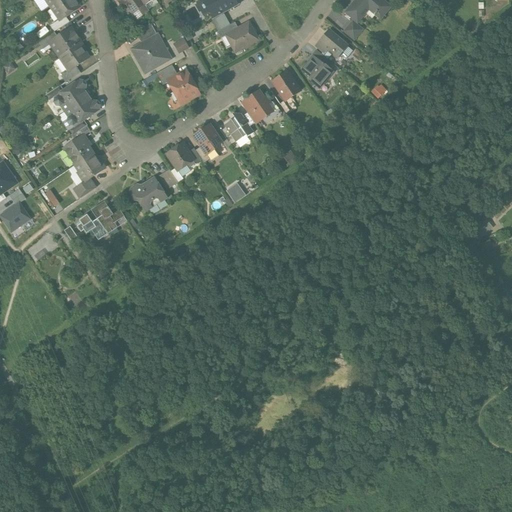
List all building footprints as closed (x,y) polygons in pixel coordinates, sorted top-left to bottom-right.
[(74,0),(59,0),(50,7),(59,21),(60,21),(66,17),(80,8),(74,0)] [(144,6),(139,0),(123,0),(127,4),(138,20),(148,13),(144,6)] [(205,0),(214,16),(218,14),(219,15),(221,14),(220,13),(235,5),(232,0),(205,0)] [(391,8),(381,0),(356,0),(345,13),(357,23),(370,8),(376,13),(374,15),(375,16),(380,20),(391,8)] [(50,27),(54,33),(69,22),(66,17),(60,21),(59,21),(50,27)] [(353,22),(344,32),(354,41),(363,31),(353,22)] [(238,29),(235,23),(218,32),(222,38),(238,29)] [(142,45),(157,36),(151,24),(136,35),(142,45)] [(238,29),(222,38),(227,49),(232,47),(235,54),(258,41),(249,24),(238,29)] [(58,38),(50,44),(51,45),(59,58),(81,43),(78,39),(77,40),(74,35),(75,34),(71,29),(58,38)] [(50,44),(58,38),(54,33),(39,43),(43,50),(51,45),(50,44)] [(330,33),(326,39),(325,37),(320,42),(328,49),(329,49),(334,53),(334,57),(336,58),(339,58),(341,55),(341,53),(347,47),(330,33)] [(142,45),(132,50),(145,74),(170,60),(157,36),(142,45)] [(184,38),(174,44),(179,53),(189,48),(184,38)] [(324,54),(328,49),(320,42),(316,48),(324,54)] [(81,43),(59,58),(69,72),(76,67),(89,59),(83,50),(84,47),(81,43)] [(326,67),(330,62),(316,51),(311,57),(313,58),(313,57),(325,67),(326,67)] [(325,67),(313,57),(313,58),(311,60),(311,63),(308,65),(306,66),(304,69),(304,73),(310,78),(311,82),(317,87),(321,87),(326,82),(325,79),(331,71),(326,67),(325,67)] [(178,77),(172,66),(156,75),(163,86),(169,83),(168,82),(178,77)] [(69,72),(61,77),(66,83),(80,73),(76,67),(69,72)] [(178,77),(168,82),(169,83),(174,93),(170,95),(174,102),(178,100),(181,104),(189,100),(192,100),(198,97),(199,95),(196,90),(197,86),(194,85),(187,72),(178,77)] [(300,92),(287,73),(272,83),(285,101),(285,102),(289,99),(300,92)] [(83,82),(79,82),(79,81),(64,91),(54,98),(55,100),(55,103),(56,106),(60,107),(62,105),(66,112),(89,96),(85,90),(86,86),(83,82)] [(54,98),(64,91),(60,86),(50,93),(54,98)] [(259,92),(254,96),(255,98),(247,103),(250,106),(258,118),(260,121),(273,113),(268,105),(270,103),(266,98),(264,99),(259,92)] [(89,96),(66,112),(70,118),(68,119),(68,123),(70,125),(73,126),(74,128),(84,121),(99,111),(99,110),(99,106),(97,103),(93,102),(89,96)] [(289,99),(285,102),(285,101),(280,105),(287,115),(296,109),(289,99)] [(248,114),(253,121),(258,118),(250,106),(245,110),(248,114)] [(248,114),(243,117),(249,127),(255,124),(253,121),(248,114)] [(241,115),(232,115),(235,119),(224,126),(236,143),(246,136),(247,138),(254,134),(249,127),(243,117),(241,115)] [(84,121),(74,128),(78,133),(87,127),(87,126),(84,121)] [(210,126),(194,137),(201,148),(207,156),(216,150),(215,148),(222,143),(210,126)] [(78,133),(72,137),(75,142),(84,136),(90,132),(87,127),(78,133)] [(75,142),(64,149),(75,166),(93,154),(86,144),(88,142),(84,136),(75,142)] [(183,144),(167,155),(177,170),(183,166),(186,166),(194,161),(188,153),(183,144)] [(201,148),(196,151),(202,161),(204,164),(209,160),(210,160),(207,156),(201,148)] [(194,149),(188,153),(194,161),(197,165),(202,161),(196,151),(194,149)] [(93,154),(75,166),(79,172),(77,173),(83,183),(84,183),(89,179),(105,169),(100,162),(98,163),(93,154)] [(0,195),(3,194),(17,184),(7,169),(3,172),(0,167),(0,195)] [(170,170),(159,177),(168,190),(179,183),(170,170)] [(96,189),(89,179),(84,183),(83,183),(74,189),(81,199),(96,189)] [(155,180),(142,188),(137,187),(132,190),(131,195),(134,200),(139,201),(151,220),(172,207),(155,180)] [(235,203),(246,196),(237,183),(226,190),(235,203)] [(23,195),(19,190),(9,197),(13,202),(23,195)] [(104,202),(91,211),(93,214),(88,217),(87,215),(79,221),(81,224),(77,227),(81,233),(84,231),(86,235),(92,231),(98,241),(118,228),(115,224),(117,222),(110,211),(112,210),(110,206),(108,208),(104,202)] [(30,220),(19,204),(1,217),(12,233),(30,220)] [(112,210),(110,211),(117,222),(121,226),(127,222),(117,207),(112,210)] [(481,237),(494,229),(487,218),(474,226),(481,237)] [(70,227),(64,231),(73,244),(79,240),(70,227)] [(490,240),(482,243),(486,251),(493,247),(490,240)]
